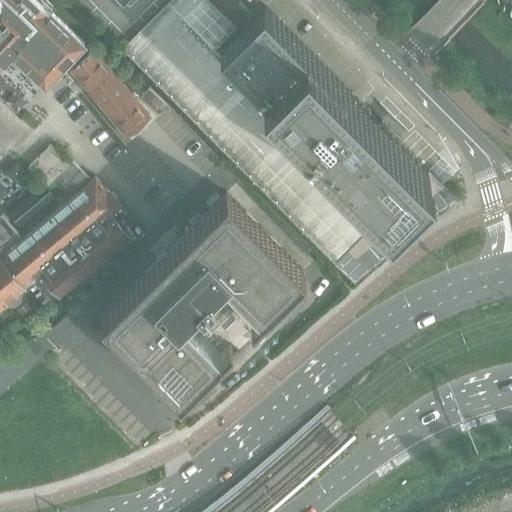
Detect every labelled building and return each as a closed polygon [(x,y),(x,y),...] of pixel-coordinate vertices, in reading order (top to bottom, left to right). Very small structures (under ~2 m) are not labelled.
[(0,0),(0,61),(9,52),(45,85),(85,43),(50,10),(53,6),(46,0),(0,0)] [(169,0),(121,48),(233,161),(335,264),(382,218),(360,196),(341,177),(331,166),(319,154),(260,95),(248,82),(214,48),(235,27),(208,0),(169,0)] [(238,31),(221,48),(251,79),(264,92),(322,151),(334,163),(344,173),(351,180),(354,183),(364,193),(385,215),(429,172),(385,128),(386,126),(386,125),(386,124),(385,122),(384,121),(382,120),(381,120),(380,120),(378,121),(354,96),(264,5),(247,22),(238,31)] [(121,33),(115,38),(122,45),(128,39),(121,33)] [(149,116),(95,50),(71,70),(126,136),(149,116)] [(166,105),(148,89),(140,97),(158,113),(164,106),(166,105)] [(28,166),(28,167),(47,184),(68,163),(50,145),(28,166)] [(55,178),(57,180),(60,183),(71,194),(88,178),(88,177),(72,161),(55,178)] [(120,206),(94,175),(21,237),(2,214),(0,215),(0,257),(11,271),(27,258),(39,273),(40,274),(40,275),(58,296),(131,236),(112,213),(120,206)] [(100,316),(178,395),(231,343),(229,342),(220,350),(203,333),(218,318),(217,317),(217,316),(216,315),(216,314),(216,313),(216,312),(217,311),(218,310),(219,309),(221,308),(223,308),(224,308),(225,309),(226,310),(241,295),(246,300),(258,312),(250,321),(251,323),(304,271),(266,232),(225,192),(100,316)] [(0,257),(0,309),(6,304),(14,305),(20,299),(21,292),(25,288),(24,286),(39,273),(27,258),(11,271),(0,257)]
